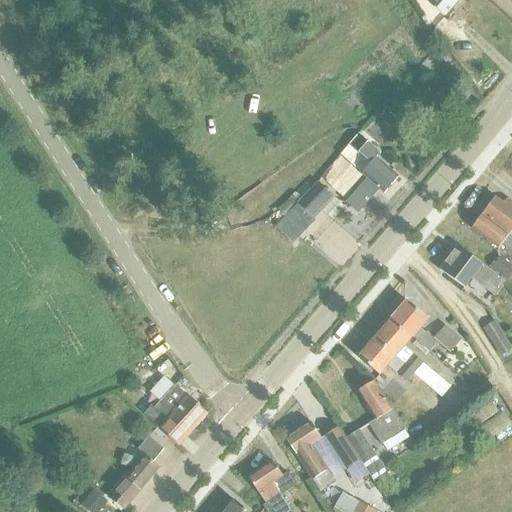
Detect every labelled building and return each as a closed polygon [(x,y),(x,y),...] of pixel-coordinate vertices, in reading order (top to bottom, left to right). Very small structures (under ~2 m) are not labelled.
[(426,0),(430,3),(429,4),(432,7),(431,7),(434,9),(446,19),(448,16),(447,15),(451,11),(452,12),(458,5),(463,0),(462,0),(426,0)] [(372,124),(391,138),(407,117),(388,102),(372,124)] [(359,135),(340,156),(350,166),(351,166),(366,179),(345,202),(358,213),(378,190),(384,195),(399,178),(377,158),(381,154),(359,135)] [(305,232),(312,225),(316,222),(312,218),(333,198),(318,184),(291,212),(285,206),(278,213),(284,220),(276,228),(293,245),(305,232)] [(495,198),(482,215),(511,237),(511,206),(507,203),(505,206),(495,198)] [(511,237),(482,215),(472,230),(499,250),(502,245),(511,252),(511,237)] [(472,281),(496,297),(507,282),(492,274),(457,248),(439,272),(465,291),(472,281)] [(492,268),(508,280),(511,275),(511,268),(499,259),(492,268)] [(418,329),(426,320),(405,302),(391,320),(411,338),(429,353),(437,343),(449,354),(460,340),(444,327),(433,340),(426,334),(425,335),(418,329)] [(391,320),(375,339),(395,356),(406,365),(405,366),(414,374),(413,374),(443,399),(451,388),(422,364),(403,348),(411,338),(391,320)] [(484,330),(500,357),(510,351),(494,324),(484,330)] [(375,339),(359,358),(379,375),(395,356),(375,339)] [(405,366),(396,376),(406,383),(413,374),(414,374),(405,366)] [(369,425),(382,446),(406,431),(374,382),(357,392),(375,420),(369,425)] [(176,385),(155,408),(152,406),(144,415),(179,447),(208,414),(176,385)] [(328,470),(312,445),(322,439),(311,423),(286,439),(313,480),(321,493),(337,483),(328,470)] [(338,428),(324,437),(348,472),(361,463),(338,428)] [(347,439),(382,493),(394,485),(359,430),(347,439)] [(111,498),(124,509),(160,467),(154,462),(164,450),(149,437),(138,450),(146,456),(111,498)] [(292,511),(281,494),(294,485),(288,475),(282,479),(273,464),(248,480),(265,506),(263,507),(265,511),(292,511)] [(100,511),(108,503),(94,491),(81,507),(87,511),(100,511)] [(377,511),(343,492),(332,511),(377,511)] [(225,511),(246,511),(234,502),(225,511)]
